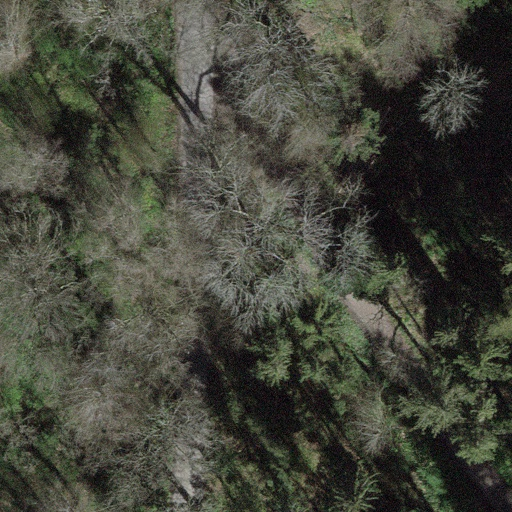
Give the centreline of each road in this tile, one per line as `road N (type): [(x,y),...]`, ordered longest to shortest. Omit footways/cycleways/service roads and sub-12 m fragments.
road 1 (unclassified): [(204,511),(193,0)]
road 2 (track): [(511,367),(267,0)]
